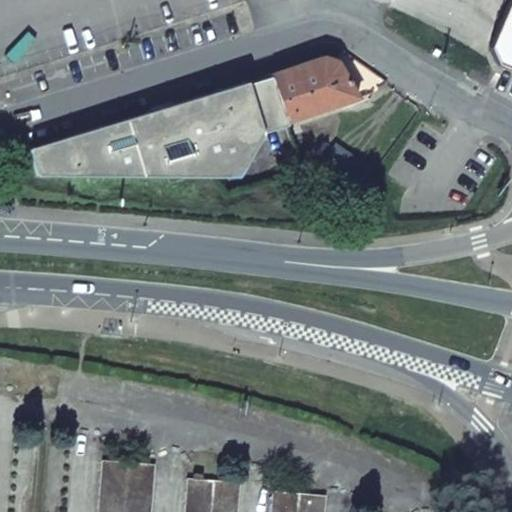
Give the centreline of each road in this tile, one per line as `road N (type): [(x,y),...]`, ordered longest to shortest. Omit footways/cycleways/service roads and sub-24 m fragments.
road 1 (residential): [(0,124),(326,26),(511,133)]
road 2 (residential): [(210,307),(277,340),(431,387),(482,426),(511,468)]
road 3 (secondary): [(210,307),(353,338),(511,388)]
road 4 (secondary): [(511,304),(212,253)]
road 5 (secondary): [(511,230),(361,259),(212,253)]
road 6 (secondary): [(212,253),(0,235)]
road 7 (secondary): [(0,289),(210,307)]
